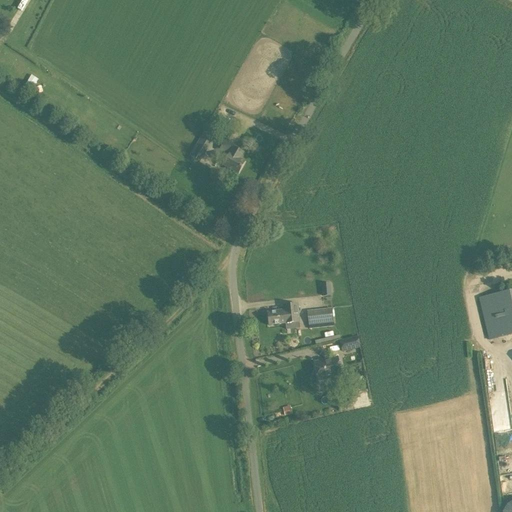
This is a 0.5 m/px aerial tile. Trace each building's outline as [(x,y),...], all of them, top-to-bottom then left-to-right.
[(214,139),(222,125),(212,119),(204,133),(203,132),(189,156),(201,162),(214,139)] [(239,175),(240,172),(247,160),(242,158),(246,152),(225,140),(219,151),(227,156),(222,166),(239,175)] [(489,340),(511,334),(511,290),(479,298),(489,340)] [(286,324),(300,322),(298,303),(283,305),(283,310),(277,311),(277,312),(269,313),(270,325),(286,323),(286,324)] [(308,325),(334,322),(332,308),(307,311),(308,325)] [(343,352),(361,348),(358,339),(341,343),(343,352)] [(338,378),(338,377),(342,376),(338,358),(315,364),(319,382),(330,379),(330,380),(332,382),(338,381),(338,378)] [(283,407),(285,415),(292,414),(290,405),(283,407)] [(511,511),(511,500),(503,501),(504,511),(511,511)]
